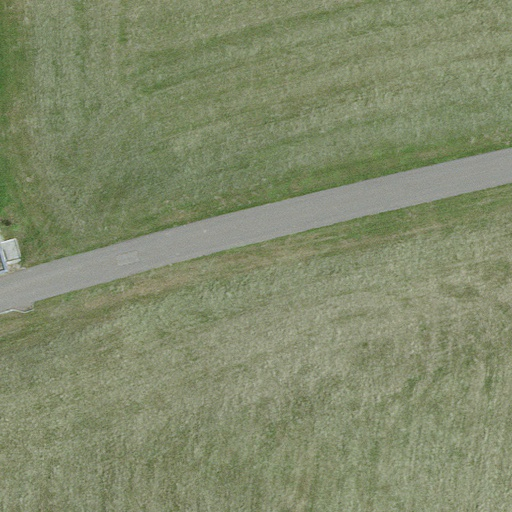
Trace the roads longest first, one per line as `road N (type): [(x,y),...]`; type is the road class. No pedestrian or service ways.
road 1 (track): [(511,157),(0,284)]
road 2 (primary): [(136,511),(0,408)]
